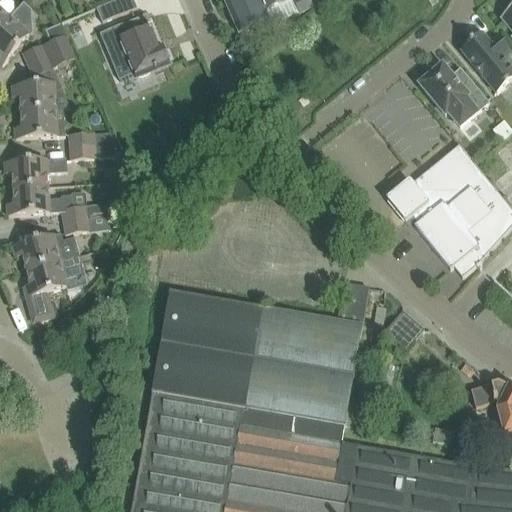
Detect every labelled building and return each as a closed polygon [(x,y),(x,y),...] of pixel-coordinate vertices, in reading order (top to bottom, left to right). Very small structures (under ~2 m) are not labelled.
[(133,0),(128,0),(98,13),(104,28),(139,13),(133,0)] [(231,0),(225,3),(232,20),(276,0),(287,0),(289,4),(294,2),(300,15),(319,6),(325,0),(231,0)] [(287,0),(276,0),(232,20),(240,36),(268,23),(265,15),(289,4),(287,0)] [(8,23),(0,31),(0,67),(2,69),(33,35),(32,12),(24,5),(8,23)] [(511,12),(502,21),(511,33),(511,39),(511,40),(511,12)] [(113,34),(101,39),(121,84),(135,78),(137,83),(172,68),(170,63),(171,59),(169,55),(166,53),(164,50),(160,51),(151,30),(150,30),(146,20),(128,28),(113,34)] [(489,88),(490,87),(498,96),(511,84),(511,54),(499,38),(490,46),(482,37),(462,53),(476,70),(475,71),(489,88)] [(43,51),(48,61),(71,51),(66,40),(43,51)] [(71,51),(48,61),(54,73),(76,62),(71,51)] [(449,116),(461,131),(490,106),(461,71),(452,79),(443,69),(420,88),(446,119),(449,116)] [(33,87),(13,88),(14,100),(21,100),(22,115),(56,113),(65,113),(72,113),(60,86),(56,86),(51,74),(33,82),(34,87),(33,87)] [(23,130),(15,130),(16,142),(67,140),(65,113),(56,113),(22,115),(23,130)] [(95,138),(70,139),(71,152),(96,151),(95,138)] [(511,211),(460,148),(414,186),(411,183),(387,202),(406,226),(417,217),(422,223),(415,229),(451,273),(458,267),(465,276),(462,279),(463,281),(477,270),(511,231),(511,211)] [(96,151),(71,152),(71,164),(96,162),(96,161),(122,159),(118,150),(96,151)] [(48,163),(6,165),(7,177),(13,177),(14,192),(49,189),(48,177),(68,175),(68,162),(48,163)] [(15,206),(8,207),(9,219),(28,218),(51,216),(63,215),(65,226),(98,221),(110,219),(109,213),(96,209),(88,210),(73,211),(72,199),(63,199),(61,202),(50,202),(49,189),(14,192),(15,206)] [(98,221),(65,226),(67,238),(91,235),(91,234),(100,232),(98,221)] [(53,238),(13,249),(17,260),(23,258),(29,279),(62,270),(60,265),(81,259),(76,241),(64,244),(62,237),(54,239),(53,238)] [(31,288),(24,289),(31,313),(34,325),(60,319),(59,318),(56,306),(52,307),(49,295),(67,290),(68,294),(89,289),(86,277),(81,259),(60,265),(62,270),(29,279),(31,288)] [(153,397),(132,511),(511,511),(511,473),(476,470),(345,447),(367,311),(370,292),(345,288),(342,308),(339,325),(171,296),(153,397)] [(404,315),(391,330),(386,336),(408,355),(426,334),(404,315)] [(386,364),(377,394),(385,396),(394,367),(386,364)] [(505,437),(511,435),(511,392),(500,386),(472,394),(477,412),(496,407),(505,437)] [(375,400),(375,416),(384,416),(384,400),(375,400)] [(381,423),(379,437),(393,440),(395,426),(381,423)]
